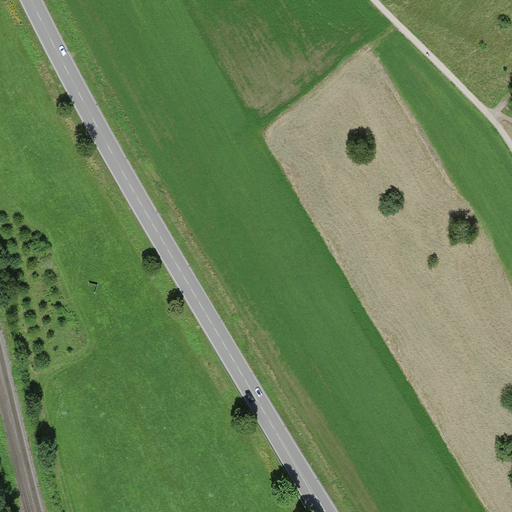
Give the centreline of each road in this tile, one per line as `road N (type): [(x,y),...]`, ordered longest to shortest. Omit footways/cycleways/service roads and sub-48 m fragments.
road 1 (primary): [(325,511),(83,105),(31,0)]
road 2 (track): [(66,511),(38,366),(91,354)]
road 3 (track): [(511,147),(488,112),(374,0)]
